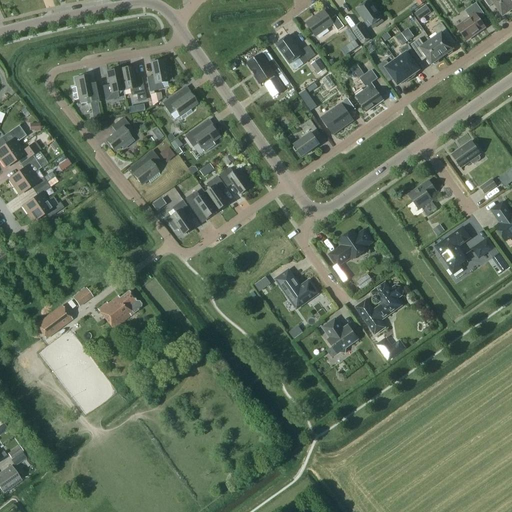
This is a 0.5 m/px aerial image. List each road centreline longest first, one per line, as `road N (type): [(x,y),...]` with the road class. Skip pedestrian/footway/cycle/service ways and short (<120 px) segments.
road 1 (residential): [(290,186),(183,260),(53,94),(55,71),(169,51),(186,37)]
road 2 (residential): [(511,28),(290,186)]
road 3 (tertiary): [(0,35),(139,4),(178,27)]
road 4 (tertiary): [(290,186),(186,37)]
road 5 (tertiary): [(317,219),(425,142)]
